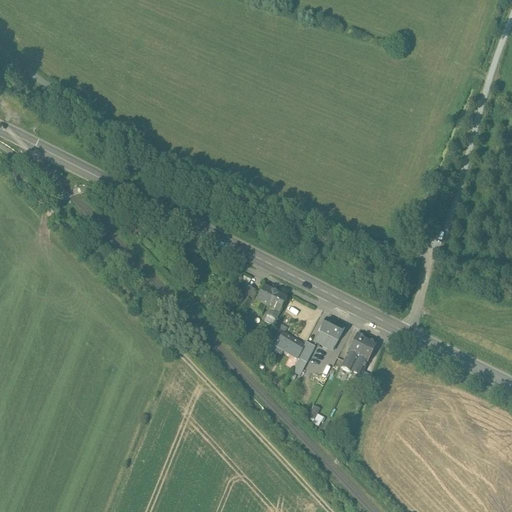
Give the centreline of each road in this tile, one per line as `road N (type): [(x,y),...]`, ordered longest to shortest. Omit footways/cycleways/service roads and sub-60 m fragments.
road 1 (primary): [(0,128),(511,385)]
road 2 (track): [(0,161),(329,511)]
road 3 (track): [(424,252),(311,221),(203,176),(0,51)]
road 4 (track): [(424,252),(450,217),(511,20)]
